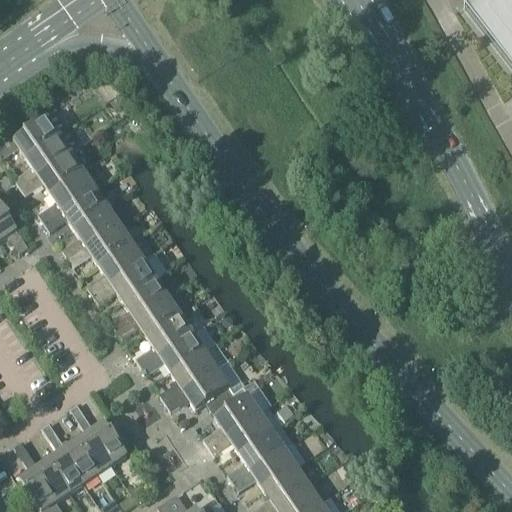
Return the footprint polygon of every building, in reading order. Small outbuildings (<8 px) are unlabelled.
[(511,0),(477,0),(462,12),(511,74),(511,0)] [(118,101),(109,106),(115,115),(123,110),(118,101)] [(24,163),(66,134),(54,115),(11,144),(12,145),(0,152),(0,165),(0,166),(18,154),(24,163)] [(66,134),(24,163),(31,173),(13,185),(18,193),(69,158),(78,152),(66,134)] [(69,158),(18,193),(24,202),(42,190),(48,199),(82,176),(69,158)] [(42,228),(94,194),(82,176),(48,199),(55,209),(37,221),(42,228)] [(72,235),(106,212),(94,194),(42,228),(49,238),(67,226),(72,235)] [(0,244),(6,241),(18,259),(27,253),(15,235),(0,212),(0,244)] [(66,264),(118,230),(106,212),(72,235),(79,245),(61,257),(62,258),(66,264)] [(97,271),(130,248),(118,230),(66,264),(73,274),(91,262),(97,271)] [(130,248),(97,271),(104,281),(86,293),(91,301),(143,266),(152,260),(140,242),(130,248)] [(143,266),(91,301),(97,310),(115,298),(121,307),(155,284),(143,266)] [(155,284),(121,307),(128,317),(110,329),(116,338),(167,303),(155,284)] [(167,303),(116,338),(121,346),(139,334),(145,343),(179,320),(167,303)] [(179,320),(145,343),(152,353),(134,365),(139,373),(140,373),(191,338),(179,320)] [(191,338),(140,373),(145,381),(163,369),(169,378),(203,356),(191,338)] [(203,356),(169,378),(176,388),(158,400),(164,408),(215,374),(203,356)] [(215,374),(164,408),(170,417),(187,405),(194,415),(204,409),(208,415),(231,400),(227,394),(228,393),(215,374)] [(231,400),(208,415),(214,422),(213,423),(220,433),(202,445),(208,453),(259,419),(246,400),(236,407),(231,400)] [(292,420),(284,410),(275,417),(282,427),(292,420)] [(77,428),(84,423),(76,411),(69,416),(77,428)] [(259,419),(208,453),(213,462),(231,450),(237,459),(271,437),(259,419)] [(84,423),(77,428),(85,440),(89,438),(112,471),(126,461),(103,428),(92,435),(84,423)] [(49,447),(56,442),(48,430),(41,435),(49,447)] [(232,489),(283,455),(271,437),(237,459),(244,469),(226,481),(232,489)] [(74,447),(97,481),(112,471),(89,438),(85,440),(74,447)] [(56,442),(49,447),(57,459),(47,466),(69,499),(83,490),(60,457),(64,454),(56,442)] [(97,481),(74,447),(64,454),(60,457),(83,490),(97,481)] [(21,466),(28,461),(20,449),(13,453),(21,466)] [(283,455),(232,489),(237,498),(255,486),(262,495),(295,473),(283,455)] [(28,461),(21,466),(29,478),(32,475),(55,509),(69,499),(47,466),(36,473),(28,461)] [(275,511),(307,491),(295,473),(262,495),(268,505),(257,511),(275,511)] [(29,478),(18,485),(35,511),(50,511),(55,509),(32,475),(29,478)] [(314,511),(319,509),(307,491),(275,511),(314,511)] [(130,501),(123,505),(127,511),(131,511),(135,510),(130,501)] [(165,508),(167,511),(179,511),(173,502),(165,508)]
